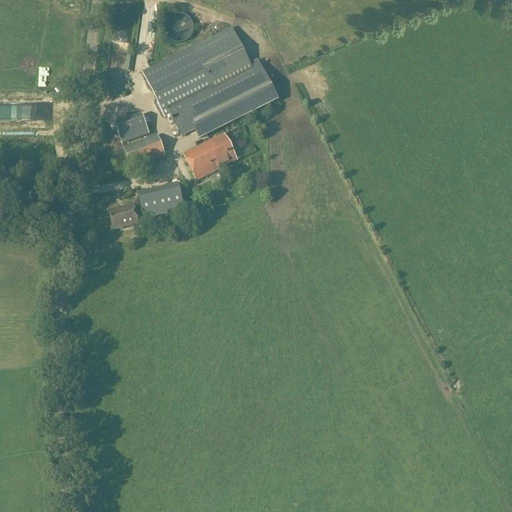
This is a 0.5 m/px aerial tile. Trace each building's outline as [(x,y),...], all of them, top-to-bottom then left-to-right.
[(108,95),(123,96),(126,71),(133,72),(134,56),(127,55),(131,13),(117,12),(108,95)] [(196,36),(197,32),(196,29),(196,26),(194,23),(192,20),(189,18),(187,17),(183,16),(180,16),(177,16),(174,18),(171,19),(169,22),(167,24),(166,28),(165,31),(165,34),(166,37),(168,40),(170,43),(172,45),(175,46),(178,47),(182,47),(185,47),(188,46),(191,44),(193,41),(195,39),(196,36)] [(192,48),(214,94),(254,75),(249,66),(231,29),(192,48)] [(254,75),(214,94),(192,48),(142,74),(165,119),(170,117),(180,138),(192,132),(197,143),(277,103),(256,62),(249,66),(254,75)] [(149,136),(142,117),(115,127),(122,146),(149,136)] [(165,158),(157,136),(123,149),(131,171),(145,166),(144,163),(150,161),(151,164),(165,158)] [(196,182),(237,162),(224,136),(183,156),(196,182)] [(143,221),(184,212),(178,185),(138,194),(143,221)] [(113,231),(137,225),(133,207),(108,212),(113,231)]
